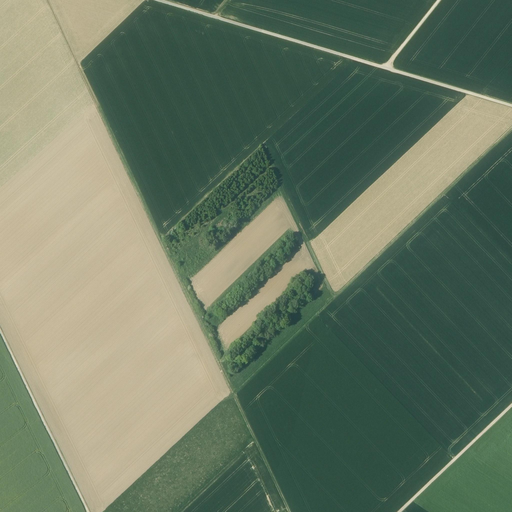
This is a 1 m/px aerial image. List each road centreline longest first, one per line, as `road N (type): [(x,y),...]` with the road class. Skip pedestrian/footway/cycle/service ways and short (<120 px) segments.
road 1 (track): [(47,0),(290,511)]
road 2 (track): [(234,398),(511,133)]
road 3 (unclassified): [(151,0),(511,109)]
road 4 (track): [(88,511),(0,331)]
road 5 (track): [(400,511),(511,406)]
